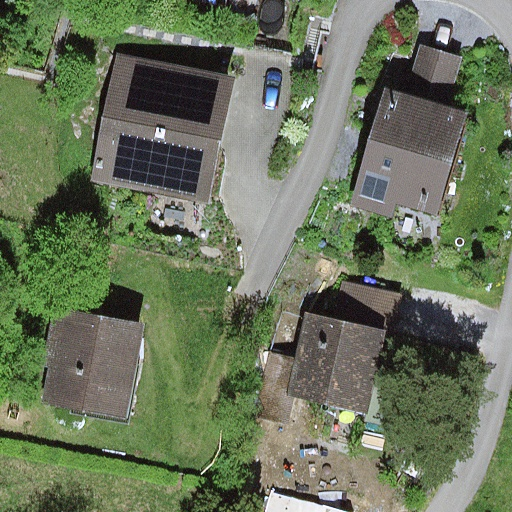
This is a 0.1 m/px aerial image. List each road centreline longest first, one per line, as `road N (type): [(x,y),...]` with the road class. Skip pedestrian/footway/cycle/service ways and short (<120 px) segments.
road 1 (residential): [(369,0),(349,31),(328,123),(264,278)]
road 2 (residential): [(441,511),(476,450),(511,317)]
